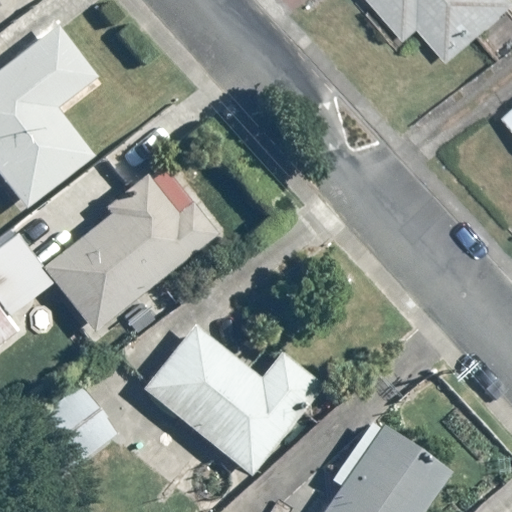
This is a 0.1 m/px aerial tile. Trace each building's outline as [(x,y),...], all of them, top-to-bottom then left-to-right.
[(511,0),(376,0),(406,35),(421,23),(449,57),(511,4),(511,0)] [(93,77),(52,24),(0,63),(0,177),(22,206),(88,155),(53,108),(93,77)] [(54,302),(62,295),(77,313),(32,351),(63,388),(108,351),(91,330),(214,230),(149,151),(117,177),(26,251),(6,226),(0,230),(0,345),(19,330),(9,318),(44,290),(54,302)] [(255,379),(188,324),(137,385),(246,475),(319,386),(277,352),(255,379)] [(112,431),(76,383),(28,419),(65,467),(112,431)] [(418,511),(446,473),(377,424),(314,511),(418,511)]
